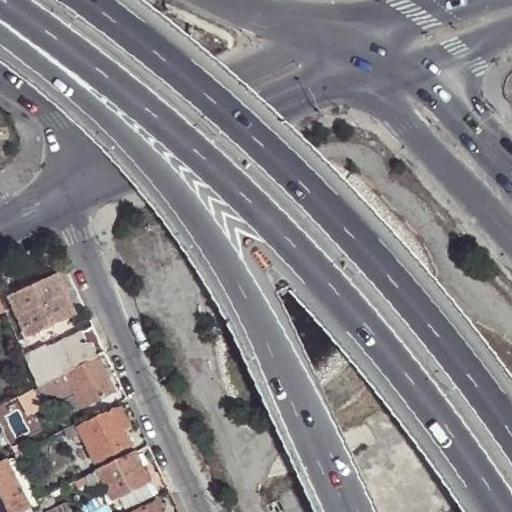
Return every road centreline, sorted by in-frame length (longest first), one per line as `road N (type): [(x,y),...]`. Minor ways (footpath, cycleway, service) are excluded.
road 1 (motorway): [(0,8),(153,113),(250,196),(424,391),(500,511)]
road 2 (motorway): [(0,15),(118,118),(183,190),(280,360),(349,511)]
road 3 (motorway): [(511,422),(467,359),(290,165),(202,80),(101,0)]
road 4 (residential): [(57,196),(204,511)]
road 5 (residential): [(90,176),(141,172),(302,93),(378,74)]
road 6 (residential): [(312,38),(124,131),(90,176)]
road 7 (primary): [(378,74),(407,122),(511,238)]
road 8 (primary): [(511,170),(447,98),(378,74)]
road 9 (residential): [(455,0),(312,38)]
road 10 (residential): [(378,74),(468,46),(511,22)]
road 11 (residential): [(0,83),(54,122),(90,176)]
